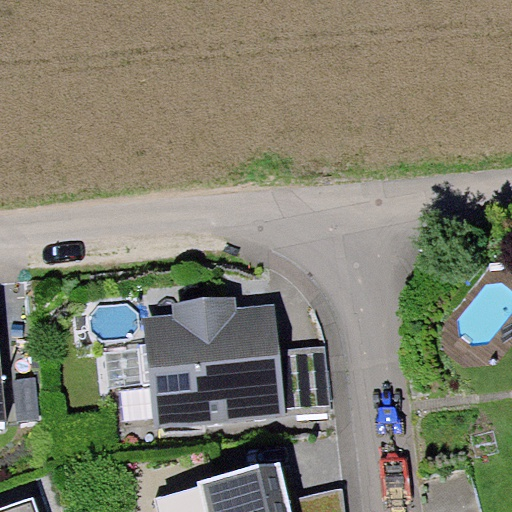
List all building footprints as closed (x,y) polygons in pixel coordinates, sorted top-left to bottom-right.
[(173,312),(144,315),(154,428),(286,416),(280,351),(276,303),(237,307),(236,295),(171,301),(173,312)] [(327,347),(280,351),(286,416),(332,412),(327,347)] [(35,378),(14,380),(18,421),(39,419),(35,378)] [(290,511),(288,500),(278,460),(198,481),(199,485),(155,496),(159,511),(290,511)] [(345,511),(343,487),(288,500),(290,511),(345,511)] [(38,511),(33,496),(0,507),(0,511),(38,511)]
